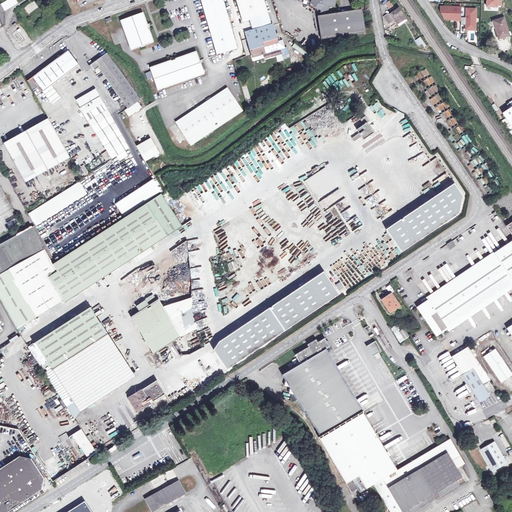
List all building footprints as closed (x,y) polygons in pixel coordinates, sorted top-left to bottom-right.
[(16,0),(7,0),(1,4),(5,11),(18,3),(16,0)] [(223,0),(200,0),(217,54),(225,51),(228,50),(237,48),(223,0)] [(263,0),(236,0),(242,19),(250,17),(250,19),(253,30),(245,32),(252,57),(263,54),(265,53),(264,47),(278,43),(277,41),(272,24),(271,25),(263,0)] [(312,0),(311,3),(322,11),(318,16),(323,39),(367,29),(362,6),(325,14),(330,5),(334,6),(335,2),(335,0),(312,0)] [(33,1),(24,8),(28,14),(38,7),(33,1)] [(462,7),(441,7),(441,11),(446,11),(446,17),(454,17),(454,20),(462,21),(462,17),(462,7)] [(388,14),(385,16),(389,23),(393,21),(395,20),(398,24),(406,19),(403,15),(403,14),(399,8),(397,10),(395,8),(391,11),(392,13),(389,15),(388,14)] [(467,18),(462,17),(462,21),(461,25),(466,25),(470,25),(469,26),(476,27),(477,9),(467,9),(467,18)] [(446,11),(441,11),(445,19),(454,20),(454,17),(446,17),(446,11)] [(142,13),(121,21),(132,50),(152,42),(148,29),(146,25),(142,13)] [(504,18),(495,20),(497,28),(495,28),(498,39),(509,35),(504,18)] [(29,37),(24,27),(12,34),(18,44),(29,37)] [(264,47),(265,53),(270,52),(271,56),(281,54),(280,49),(277,41),(278,43),(264,47)] [(311,54),(294,42),(291,46),(308,58),(311,54)] [(284,47),(280,49),(281,54),(283,59),(289,57),(286,47),(284,47)] [(57,59),(55,60),(66,75),(79,65),(68,51),(61,56),(60,59),(57,59)] [(171,61),(150,68),(158,89),(204,73),(196,52),(176,59),(171,61)] [(133,89),(111,60),(108,56),(106,57),(104,55),(90,65),(97,75),(102,72),(120,98),(133,89)] [(66,75),(55,60),(33,77),(53,104),(60,98),(51,86),(66,75)] [(227,88),(177,122),(192,143),(241,109),(227,88)] [(96,89),(76,102),(111,158),(129,148),(96,89)] [(137,95),(133,89),(120,98),(127,108),(133,104),(129,100),(137,95)] [(137,95),(129,100),(133,104),(127,108),(125,110),(129,116),(141,108),(137,101),(140,99),(137,95)] [(511,101),(510,103),(511,106),(511,107),(510,109),(503,114),(507,119),(503,122),(511,134),(511,101)] [(47,118),(3,143),(25,182),(69,157),(47,118)] [(367,123),(357,130),(364,140),(374,133),(367,123)] [(150,140),(137,147),(145,160),(151,156),(158,153),(150,140)] [(101,154),(105,162),(111,159),(107,151),(101,154)] [(153,179),(115,204),(123,216),(161,192),(153,179)] [(2,187),(14,207),(21,202),(9,182),(6,183),(6,184),(2,187)] [(79,182),(29,213),(36,226),(87,194),(79,182)] [(453,184),(386,230),(401,253),(459,213),(462,196),(453,184)] [(55,263),(53,264),(57,272),(49,277),(63,301),(64,303),(182,227),(161,194),(55,263)] [(188,230),(194,225),(192,221),(185,226),(188,230)] [(436,336),(451,326),(511,284),(511,222),(506,226),(511,234),(511,241),(495,253),(496,255),(432,298),(432,297),(417,307),(436,336)] [(34,226),(0,244),(0,300),(17,330),(30,322),(35,319),(1,260),(41,238),(34,226)] [(55,263),(41,238),(1,260),(35,319),(63,301),(49,277),(57,272),(53,264),(55,263)] [(452,241),(447,244),(451,249),(456,246),(452,241)] [(494,252),(430,295),(432,297),(432,298),(496,255),(495,253),(494,252)] [(222,340),(213,350),(226,370),(339,295),(323,272),(222,340)] [(340,283),(335,286),(340,293),(345,290),(340,283)] [(511,284),(451,326),(452,329),(511,288),(511,284)] [(150,296),(144,300),(148,306),(154,302),(150,296)] [(388,297),(383,300),(390,312),(400,305),(394,296),(390,299),(388,297)] [(190,299),(161,307),(180,337),(196,329),(193,325),(192,322),(191,317),(190,299)] [(148,306),(129,318),(152,354),(180,337),(161,307),(157,300),(154,302),(148,306)] [(36,343),(50,365),(82,345),(85,349),(108,334),(91,307),(36,343)] [(50,365),(43,369),(66,406),(73,401),(81,412),(135,377),(108,334),(85,349),(82,345),(50,365)] [(19,337),(0,348),(0,350),(5,358),(24,345),(19,337)] [(309,348),(295,356),(301,365),(283,376),(286,382),(285,387),(289,388),(291,390),(290,394),(294,395),(305,414),(306,413),(321,437),(319,438),(352,492),(358,489),(360,492),(373,485),(389,511),(403,511),(457,480),(462,477),(457,468),(465,463),(451,439),(398,470),(326,349),(330,347),(325,339),(318,343),(316,340),(307,345),(309,348)] [(381,351),(375,341),(368,346),(374,355),(381,351)] [(491,380),(468,346),(452,356),(468,383),(473,391),(480,403),(491,397),(483,385),(491,380)] [(511,374),(511,373),(495,349),(484,356),(501,382),(511,374)] [(379,359),(372,363),(371,370),(373,373),(383,374),(378,376),(375,376),(377,381),(384,381),(385,380),(389,381),(390,380),(390,374),(382,359),(379,359)] [(156,381),(128,398),(136,411),(136,412),(164,394),(156,381)] [(354,395),(358,402),(367,397),(362,390),(354,395)] [(0,427),(0,441),(2,441),(2,437),(9,437),(9,434),(4,434),(4,427),(0,427)] [(507,463),(494,441),(481,449),(494,471),(507,463)] [(88,447),(80,452),(86,461),(89,459),(91,462),(95,459),(94,457),(95,456),(88,447)] [(0,511),(7,511),(41,490),(44,479),(32,459),(20,457),(0,469),(0,511)] [(179,480),(145,499),(151,511),(152,511),(186,494),(179,480)] [(457,480),(403,511),(414,511),(459,485),(457,480)] [(68,511),(90,511),(84,502),(68,511)]
